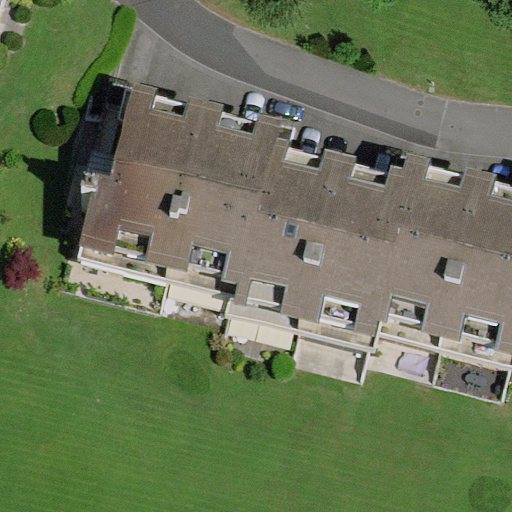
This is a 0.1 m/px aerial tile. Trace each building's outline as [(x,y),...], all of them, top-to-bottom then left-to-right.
[(102,202),(85,266),(170,286),(206,138),(138,120),(117,205),(102,202)] [(274,156),(206,138),(170,286),(237,304),(270,173),(274,156)] [(338,189),(270,173),(237,304),(234,321),(302,339),(338,189)] [(407,206),(338,189),(302,339),(370,357),(375,339),(407,206)] [(411,189),(407,206),(375,339),(443,356),(480,206),(411,189)] [(511,215),(480,206),(443,356),(511,373),(511,371),(511,215)]
